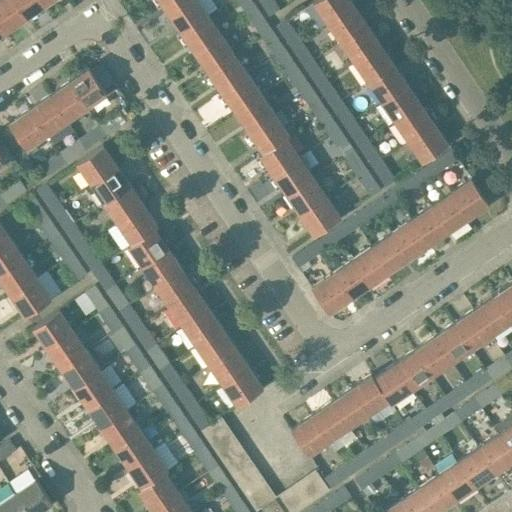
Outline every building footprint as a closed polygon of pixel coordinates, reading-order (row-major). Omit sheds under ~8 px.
[(15,0),(0,0),(0,19),(7,29),(27,16),(15,0)] [(44,0),(15,0),(27,16),(30,20),(42,12),(39,7),(46,2),(44,0)] [(155,0),(159,6),(163,3),(168,10),(183,0),(155,0)] [(200,0),(183,0),(168,10),(182,30),(209,12),(200,0)] [(252,0),(238,0),(248,15),(258,8),(252,0)] [(272,0),(264,0),(260,3),(268,14),(278,8),(272,0)] [(352,0),(313,0),(326,19),(353,1),(352,0)] [(353,1),(326,19),(340,39),(367,21),(353,1)] [(258,8),(248,15),(262,34),(272,28),(258,8)] [(182,30),(177,33),(186,45),(190,42),(195,50),(222,32),(209,12),(182,30)] [(367,21),(340,39),(353,59),(380,41),(367,21)] [(291,27),(281,34),(289,45),(299,38),(291,27)] [(272,28),(262,34),(269,46),(279,39),(272,28)] [(222,32),(195,50),(209,70),(236,52),(222,32)] [(299,38),(289,45),(302,65),(312,58),(299,38)] [(380,41),(353,59),(367,79),(394,60),(380,41)] [(285,47),(275,54),(283,65),(293,59),(285,47)] [(209,70),(204,73),(213,85),(217,82),(222,89),(249,71),(236,52),(209,70)] [(394,60),(367,79),(380,99),(407,80),(394,60)] [(89,64),(69,78),(89,107),(109,93),(89,64)] [(298,67),(288,74),(296,85),(306,78),(298,67)] [(318,67),(308,73),(316,85),(326,78),(318,67)] [(222,89),(218,93),(226,105),(231,102),(236,109),(262,91),(249,71),(222,89)] [(69,78),(49,92),(69,121),(89,107),(69,78)] [(407,80),(380,99),(394,119),(421,100),(407,80)] [(332,86),(322,93),(329,104),(339,97),(332,86)] [(312,87),(302,94),(309,105),(319,98),(312,87)] [(262,91),(236,109),(249,129),(276,111),(262,91)] [(49,92),(29,105),(49,134),(54,142),(74,128),(69,121),(49,92)] [(120,109),(109,117),(115,126),(136,112),(126,97),(116,103),(120,109)] [(421,100),(394,119),(408,138),(434,120),(439,117),(431,105),(426,108),(421,100)] [(29,105),(9,119),(28,147),(49,134),(29,105)] [(345,106),(335,113),(343,124),(353,117),(345,106)] [(325,107),(315,114),(323,125),(333,118),(325,107)] [(249,129),(244,132),(253,145),(257,142),(262,149),(285,134),(289,131),(276,111),(249,129)] [(434,120),(408,138),(422,159),(448,140),(434,120)] [(100,123),(88,130),(95,140),(106,133),(100,123)] [(359,126),(349,133),(357,144),(367,137),(359,126)] [(339,128),(329,135),(337,146),(347,139),(339,128)] [(259,153),(255,156),(263,168),(268,165),(273,173),(300,154),(285,134),(262,149),(263,150),(259,152),(259,153)] [(79,136),(68,144),(75,154),(86,146),(79,136)] [(104,142),(77,161),(90,180),(117,162),(104,142)] [(372,146),(362,153),(370,164),(380,157),(372,146)] [(0,147),(0,166),(9,161),(0,147)] [(353,148),(343,154),(356,174),(366,168),(353,148)] [(60,150),(49,158),(55,168),(67,160),(60,150)] [(442,152),(431,160),(438,170),(449,162),(442,152)] [(273,173),(268,176),(277,188),(281,185),(286,192),(313,174),(300,154),(273,173)] [(117,162),(90,180),(104,200),(131,182),(117,162)] [(386,166),(376,173),(384,184),(394,178),(386,166)] [(422,166),(411,173),(418,183),(429,176),(422,166)] [(366,168),(356,174),(364,186),(374,179),(366,168)] [(313,174),(286,192),(300,212),(327,194),(313,174)] [(471,175),(450,189),(468,215),(489,202),(471,175)] [(20,177),(9,185),(16,195),(27,187),(20,177)] [(402,179),(391,187),(398,197),(409,189),(402,179)] [(131,182),(104,200),(118,221),(145,202),(131,182)] [(54,189),(44,196),(51,207),(61,200),(54,189)] [(450,189),(430,202),(448,229),(468,215),(450,189)] [(34,191),(24,197),(32,208),(41,202),(34,191)] [(383,193),(371,200),(378,210),(389,203),(383,193)] [(327,194),(300,212),(313,233),(340,215),(327,194)] [(145,202),(118,221),(131,240),(154,225),(158,222),(145,202)] [(430,202),(411,216),(428,242),(448,229),(430,202)] [(363,206),(351,214),(358,224),(369,216),(363,206)] [(67,209),(57,215),(65,227),(75,220),(67,209)] [(48,211),(38,218),(46,229),(55,222),(48,211)] [(411,216),(391,229),(409,256),(409,255),(412,260),(425,251),(422,247),(428,242),(411,216)] [(0,243),(11,236),(11,235),(0,218),(0,243)] [(343,219),(332,227),(339,237),(350,229),(343,219)] [(75,220),(65,227),(79,247),(89,240),(75,220)] [(131,240),(127,243),(141,264),(168,245),(166,242),(171,239),(162,227),(158,230),(154,225),(131,240)] [(391,229),(371,243),(389,269),(409,256),(391,229)] [(62,232),(52,238),(65,258),(75,251),(62,232)] [(323,233),(312,240),(319,250),(330,243),(323,233)] [(11,236),(0,243),(0,273),(25,256),(11,236)] [(371,243),(351,256),(369,282),(389,269),(371,243)] [(168,245),(141,264),(155,284),(182,265),(168,245)] [(303,247),(292,254),(298,264),(310,257),(303,247)] [(94,248),(84,255),(92,266),(102,260),(94,248)] [(75,251),(65,258),(73,269),(83,262),(75,251)] [(25,256),(0,273),(0,276),(12,294),(39,276),(25,256)] [(351,256),(332,270),(349,296),(369,282),(351,256)] [(182,265),(155,284),(169,304),(195,285),(193,282),(198,279),(189,266),(185,269),(182,265)] [(109,269),(99,276),(106,287),(116,280),(109,269)] [(331,270),(312,283),(330,309),(349,296),(332,270),(331,270)] [(39,276),(12,294),(26,314),(52,296),(39,276)] [(511,280),(492,293),(511,320),(511,318),(511,280)] [(96,282),(86,289),(94,300),(104,293),(96,282)] [(195,285),(169,304),(182,323),(209,305),(195,285)] [(123,289),(113,296),(120,307),(130,301),(123,289)] [(492,293),(473,307),(491,333),(511,320),(492,293)] [(110,303),(100,310),(108,321),(118,314),(110,303)] [(209,305),(182,323),(196,343),(222,325),(209,305)] [(60,307),(33,325),(48,346),(74,327),(60,307)] [(473,307),(453,320),(471,347),(491,333),(473,307)] [(136,309),(126,316),(134,327),(144,320),(136,309)] [(453,320),(433,334),(451,360),(471,347),(453,320)] [(124,323),(114,330),(122,341),(132,334),(124,323)] [(222,325),(196,343),(209,363),(236,345),(222,325)] [(74,327),(48,346),(61,365),(88,347),(74,327)] [(150,329),(140,336),(147,347),(157,340),(150,329)] [(433,334),(413,348),(431,374),(451,360),(433,334)] [(137,342),(127,349),(135,360),(145,354),(137,342)] [(236,345),(209,363),(223,384),(250,365),(236,345)] [(88,347),(61,365),(75,385),(101,367),(88,347)] [(413,348),(394,361),(412,387),(431,374),(413,348)] [(163,349),(153,356),(161,367),(171,360),(163,349)] [(504,353),(493,361),(500,371),(511,363),(504,353)] [(394,361),(374,375),(389,398),(392,401),(412,387),(394,361)] [(151,362),(141,369),(154,389),(164,382),(151,362)] [(250,365),(223,384),(237,403),(264,385),(250,365)] [(101,367),(75,385),(88,405),(115,387),(101,367)] [(484,367),(473,374),(480,384),(491,376),(484,367)] [(177,369),(167,376),(175,387),(185,380),(177,369)] [(371,371),(351,385),(369,412),(389,398),(374,375),(371,371)] [(511,384),(506,377),(495,384),(502,394),(511,387),(511,384)] [(465,380),(453,387),(460,397),(471,390),(465,380)] [(164,382),(154,389),(162,400),(172,393),(164,382)] [(351,385),(331,399),(349,426),(369,412),(351,385)] [(115,387),(88,405),(102,424),(128,406),(115,387)] [(191,389),(181,396),(188,407),(198,400),(191,389)] [(487,390),(476,397),(483,407),(494,400),(487,390)] [(445,393),(433,401),(440,411),(451,403),(445,393)] [(331,399),(311,412),(330,439),(349,426),(331,399)] [(178,402),(168,408),(176,420),(185,413),(178,402)] [(468,403),(456,411),(463,421),(474,413),(468,403)] [(128,406),(102,424),(115,444),(142,426),(128,406)] [(425,407),(405,420),(412,430),(432,417),(425,407)] [(205,410),(195,417),(203,428),(213,421),(205,410)] [(511,410),(493,423),(498,430),(511,450),(511,410)] [(311,412),(291,426),(310,453),(330,439),(311,412)] [(213,421),(203,428),(210,438),(229,425),(222,415),(213,421)] [(448,417),(437,424),(443,434),(455,426),(448,417)] [(405,420),(394,428),(401,438),(412,430),(405,420)] [(191,421),(181,428),(195,448),(205,442),(191,421)] [(229,425),(210,438),(217,448),(236,435),(229,425)] [(142,426),(115,444),(128,464),(155,446),(142,426)] [(428,430),(416,438),(423,448),(434,440),(428,430)] [(511,450),(498,430),(478,443),(497,470),(511,459),(511,450)] [(384,434),(373,442),(380,452),(391,444),(384,434)] [(236,435),(217,448),(224,458),(243,445),(236,435)] [(11,437),(0,443),(0,458),(17,447),(11,437)] [(205,442),(195,448),(203,460),(213,453),(205,442)] [(478,443),(458,456),(477,484),(497,470),(478,443)] [(408,444),(397,451),(403,461),(415,454),(408,444)] [(243,445),(224,458),(230,468),(249,455),(243,445)] [(155,446),(128,464),(142,484),(165,469),(169,466),(155,446)] [(364,448),(353,456),(360,466),(371,458),(364,448)] [(249,455),(230,468),(237,479),(256,465),(249,455)] [(458,456),(438,470),(457,497),(477,484),(458,456)] [(388,457),(377,465),(384,475),(395,467),(388,457)] [(345,461),(334,469),(340,479),(352,471),(345,461)] [(219,462),(209,469),(217,480),(227,473),(219,462)] [(256,465),(237,479),(244,489),(263,476),(256,465)] [(317,468),(306,475),(319,495),(330,487),(322,476),(317,468)] [(142,484),(138,487),(152,508),(179,489),(165,469),(142,484)] [(438,470),(418,484),(437,511),(457,497),(438,470)] [(368,471),(357,478),(364,488),(375,481),(368,471)] [(306,475),(296,482),(309,502),(319,495),(306,475)] [(37,476),(17,490),(31,511),(36,511),(54,500),(37,476)] [(263,476),(244,489),(251,499),(270,485),(263,476)] [(233,482),(223,489),(231,500),(240,494),(233,482)] [(296,482),(286,489),(299,509),(309,502),(296,482)] [(418,484),(399,497),(408,511),(434,511),(437,511),(418,484)] [(270,485),(251,499),(258,509),(263,505),(263,506),(277,497),(276,496),(277,495),(270,485)] [(179,489),(152,508),(155,511),(188,511),(193,509),(179,489)] [(277,495),(276,496),(277,497),(287,511),(294,511),(299,509),(286,489),(277,495)] [(31,511),(17,490),(0,500),(0,507),(3,511),(31,511)] [(337,492),(326,500),(333,510),(344,502),(337,492)] [(277,497),(263,506),(267,511),(286,511),(287,511),(277,497)] [(389,504),(379,511),(408,511),(399,497),(389,504)] [(253,511),(246,502),(236,508),(238,511),(253,511)]
